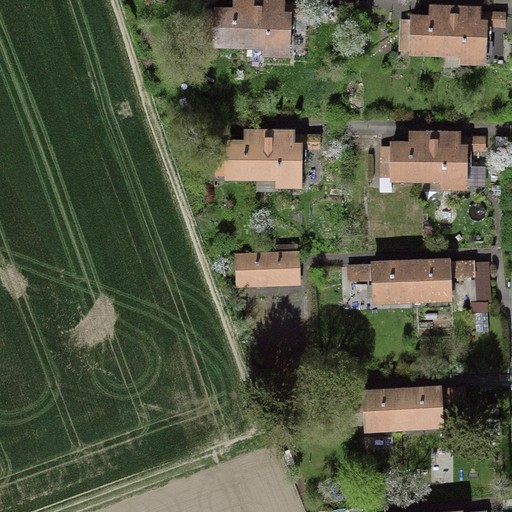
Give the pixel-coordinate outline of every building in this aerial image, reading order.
[(216,12),(216,14),(206,13),(205,42),(215,42),(215,45),(264,46),(264,54),(288,55),(290,18),(308,18),(308,6),(283,5),(283,3),(235,2),(235,13),(216,12)] [(412,20),(412,22),(402,21),(401,50),(411,50),(411,52),(461,54),(461,62),(485,63),(486,25),(504,26),(505,14),(479,13),(479,11),(432,9),(431,21),(412,20)] [(227,144),(227,146),(217,146),(217,174),(226,174),(226,177),(276,177),(276,185),(300,185),(301,148),(319,148),(319,136),(294,136),(294,134),(246,133),(246,145),(227,144)] [(392,146),(392,148),(382,148),(382,176),(392,176),(392,179),(441,179),(441,187),(466,187),(466,150),(484,150),(485,138),(459,138),(459,136),(411,135),(411,146),(392,146)] [(298,254),(237,256),(238,275),(299,273),(298,254)] [(449,263),(432,263),(432,262),(422,262),(422,264),(411,264),(412,300),(450,299),(449,276),(473,276),(473,262),(449,263)] [(374,301),(412,300),(411,264),(400,265),(400,264),(389,264),(389,265),(373,266),(349,267),(349,280),(373,279),(374,301)] [(464,388),(423,391),(423,389),(413,389),(413,391),(402,392),(404,427),(442,425),(440,403),(465,402),(464,388)] [(366,429),(404,427),(402,392),(391,392),(391,391),(380,392),(380,393),(364,394),(364,395),(340,396),(341,409),(365,407),(366,429)]
